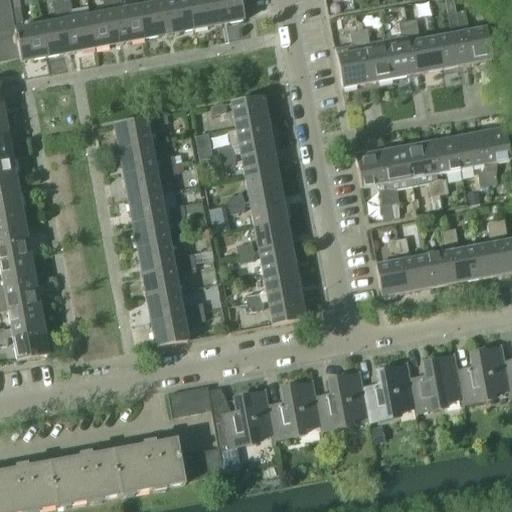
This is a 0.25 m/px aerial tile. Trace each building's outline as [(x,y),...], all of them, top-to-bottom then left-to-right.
[(8,0),(0,0),(0,9),(10,8),(8,0)] [(94,50),(88,18),(76,20),(71,13),(69,0),(60,2),(63,18),(64,22),(70,54),(94,50)] [(101,0),(103,8),(112,9),(110,0),(101,0)] [(138,9),(125,11),(120,5),(119,0),(110,0),(112,9),(113,13),(119,45),(144,41),(138,9)] [(168,36),(193,31),(187,0),(183,0),(162,4),(168,36)] [(187,0),(193,31),(218,27),(212,0),(187,0)] [(212,0),(218,27),(242,22),(238,0),(212,0)] [(54,17),(63,18),(60,2),(52,3),(54,17)] [(144,41),(168,36),(162,4),(138,9),(144,41)] [(10,8),(0,9),(0,22),(12,20),(10,11),(10,8)] [(19,9),(10,11),(12,20),(13,28),(22,23),(19,9)] [(94,50),(119,45),(113,13),(88,18),(94,50)] [(454,15),(457,30),(458,30),(466,26),(463,13),(454,15)] [(449,30),(457,30),(454,15),(446,16),(449,30)] [(12,20),(0,22),(0,35),(14,33),(14,32),(13,28),(12,20)] [(45,59),(70,54),(64,22),(39,27),(45,59)] [(440,72),(434,40),(422,42),(417,35),(414,22),(406,23),(415,76),(440,72)] [(391,81),(415,76),(406,23),(397,25),(400,38),(384,41),(391,81)] [(20,64),(45,59),(39,27),(14,32),(20,60),(20,64)] [(490,62),(486,40),(484,30),(458,35),(464,67),(490,62)] [(391,81),(384,41),(368,44),(365,31),(357,33),(360,50),(366,85),(391,81)] [(14,33),(0,35),(0,63),(20,60),(14,33)] [(341,90),(366,85),(360,50),(357,33),(348,34),(351,47),(334,50),(335,58),(341,90)] [(440,72),(464,67),(458,35),(434,40),(440,72)] [(234,130),(266,124),(262,99),(230,105),(234,130)] [(211,117),(224,115),(225,106),(209,109),(211,117)] [(153,128),(167,125),(165,117),(149,120),(153,128)] [(117,151),(149,145),(145,121),(113,127),(117,151)] [(239,155),(271,149),(266,124),(234,130),(236,142),(231,148),(217,150),(219,160),(234,156),(239,155)] [(483,168),(509,163),(503,131),(477,135),(483,168)] [(459,172),(483,168),(477,135),(453,140),(459,172)] [(0,163),(12,161),(7,136),(0,137),(0,163)] [(434,177),(459,172),(453,140),(428,145),(434,177)] [(122,176),(154,170),(149,145),(117,151),(122,176)] [(428,145),(404,149),(408,169),(411,189),(423,186),(427,186),(430,199),(432,211),(440,209),(438,197),(435,182),(435,181),(434,177),(428,145)] [(243,180),(276,174),(271,149),(239,155),(243,180)] [(395,192),(411,189),(404,149),(379,154),(389,206),(397,205),(395,192)] [(211,150),(199,152),(201,162),(213,160),(211,150)] [(381,208),(389,206),(379,154),(354,158),(360,191),(374,188),(378,195),(381,208)] [(234,156),(219,160),(220,167),(234,165),(234,156)] [(159,169),(174,166),(173,159),(159,161),(159,169)] [(0,188),(16,186),(12,161),(0,163),(0,188)] [(174,166),(159,169),(159,170),(163,178),(176,175),(174,166)] [(127,201),(159,195),(154,170),(122,176),(127,201)] [(479,189),(487,188),(484,172),(476,176),(479,189)] [(248,204),(280,198),(276,174),(243,180),(248,204)] [(435,181),(438,197),(447,196),(444,182),(435,181)] [(0,213),(21,210),(16,186),(0,188),(0,213)] [(131,226),(163,219),(159,195),(127,201),(131,226)] [(476,195),(466,197),(468,207),(478,205),(476,195)] [(228,208),(244,205),(240,197),(226,199),(228,208)] [(253,229),(285,223),(280,198),(248,204),(253,229)] [(244,205),(228,208),(229,217),(243,214),(244,206),(244,205)] [(168,219),(184,216),(182,208),(169,210),(168,219)] [(0,239),(25,235),(21,210),(0,213),(0,239)] [(184,216),(168,219),(172,227),(185,225),(184,216)] [(136,250),(168,244),(163,219),(131,226),(136,250)] [(493,224),(496,240),(497,240),(506,236),(503,222),(493,224)] [(257,254),(289,248),(285,223),(253,229),(257,254)] [(488,239),(496,240),(493,224),(485,225),(488,239)] [(479,281),(473,249),(449,253),(448,249),(456,245),(454,231),(444,233),(448,251),(454,286),(479,281)] [(430,290),(454,286),(448,251),(444,233),(436,234),(438,248),(436,256),(424,258),(430,290)] [(0,264),(30,259),(25,235),(0,239),(0,264)] [(430,290),(424,258),(412,260),(408,254),(407,254),(405,240),(395,242),(405,295),(430,290)] [(503,277),(511,274),(511,241),(497,244),(503,277)] [(380,299),(405,295),(395,242),(387,244),(389,258),(385,258),(387,265),(374,267),(380,299)] [(140,275),(173,269),(168,244),(136,250),(140,275)] [(479,281),(503,277),(497,244),(473,249),(479,281)] [(237,257),(253,254),(249,246),(235,249),(237,257)] [(262,278),(294,272),(289,248),(257,254),(262,278)] [(253,254),(237,257),(238,266),(252,263),(253,255),(253,254)] [(177,268),(193,265),(192,257),(178,259),(177,268)] [(2,290),(35,284),(30,259),(0,264),(0,276),(1,282),(0,281),(0,289),(2,289),(2,290)] [(193,265),(177,268),(181,276),(195,274),(193,265)] [(145,300),(177,294),(173,269),(140,275),(145,300)] [(266,303),(299,297),(294,272),(262,278),(266,303)] [(7,314),(39,308),(35,284),(2,290),(7,314)] [(150,325),(182,318),(177,294),(145,300),(150,325)] [(246,307),(262,304),(258,295),(244,298),(246,307)] [(299,297),(266,303),(271,328),(303,322),(299,297)] [(262,304),(246,307),(247,315),(261,312),(262,304)] [(186,318),(203,315),(201,306),(187,309),(186,317),(186,318)] [(11,339),(44,333),(39,308),(7,314),(10,331),(4,332),(3,331),(0,331),(0,341),(7,340),(7,339),(11,338),(11,339)] [(203,315),(186,318),(191,326),(204,323),(203,315)] [(182,318),(150,325),(154,349),(187,343),(182,318)] [(44,333),(11,339),(16,363),(48,357),(44,333)] [(503,366),(503,364),(501,365),(499,350),(469,356),(471,370),(456,373),(456,375),(455,375),(460,401),(461,400),(462,406),(492,401),(491,395),(507,392),(503,366)] [(456,375),(456,373),(454,374),(452,359),(422,365),(424,379),(409,382),(409,384),(408,384),(413,410),(414,409),(415,415),(445,409),(444,404),(460,401),(455,375),(456,375)] [(503,366),(507,392),(509,391),(510,397),(511,396),(511,362),(503,364),(503,366)] [(409,384),(409,382),(407,383),(404,368),(375,374),(377,388),(362,391),(362,392),(361,392),(366,418),(367,418),(368,424),(398,418),(397,412),(413,410),(408,384),(409,384)] [(362,392),(362,391),(360,391),(357,377),(327,383),(330,397),(314,400),(314,401),(318,427),(320,427),(321,433),(351,427),(350,421),(366,418),(361,392),(362,392)] [(314,401),(314,400),(313,400),(310,386),(280,392),(283,406),(268,409),(268,410),(267,410),(272,436),(273,436),(274,441),(304,436),(303,430),(318,427),(314,401)] [(211,413),(206,389),(194,392),(198,416),(211,413)] [(185,418),(198,416),(194,392),(181,394),(185,418)] [(171,421),(185,418),(181,394),(166,397),(171,421)] [(218,452),(256,445),(255,439),(272,436),(267,410),(268,410),(268,409),(266,409),(263,395),(233,400),(236,415),(210,420),(216,451),(217,450),(218,452)] [(380,430),(371,431),(374,445),(383,444),(380,430)] [(0,511),(45,511),(61,509),(124,498),(184,487),(184,485),(197,483),(192,455),(179,458),(176,441),(154,445),(142,447),(116,452),(90,457),(78,459),(52,464),(27,468),(14,471),(0,473),(0,511)] [(209,480),(223,478),(218,452),(217,450),(216,451),(204,453),(209,480)] [(204,453),(192,455),(197,483),(209,480),(204,453)]
